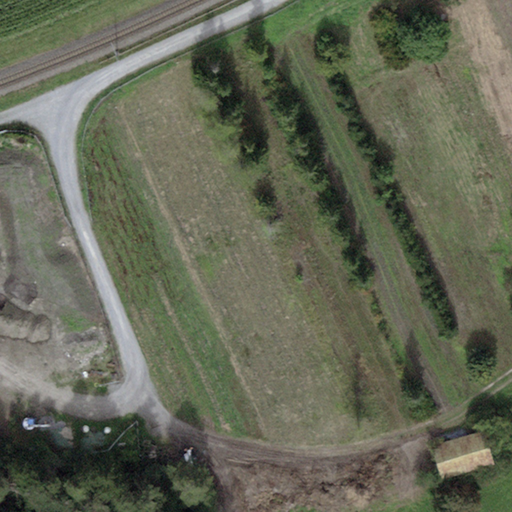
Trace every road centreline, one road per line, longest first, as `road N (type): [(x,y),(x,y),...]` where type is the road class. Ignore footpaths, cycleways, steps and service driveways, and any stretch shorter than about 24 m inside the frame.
road 1 (track): [(511,375),(405,437),(335,452),(250,447),(183,425),(142,386),(50,99)]
road 2 (track): [(269,0),(0,116)]
road 3 (track): [(0,383),(58,396),(150,398)]
